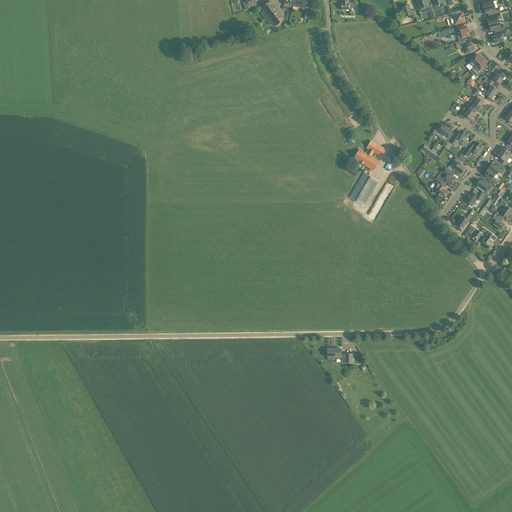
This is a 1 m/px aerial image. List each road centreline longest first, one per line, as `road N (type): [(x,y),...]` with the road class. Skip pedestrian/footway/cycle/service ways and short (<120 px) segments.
road 1 (unclassified): [(0,337),(426,331),(455,315),(486,271)]
road 2 (unclassified): [(440,217),(338,64),(326,0)]
